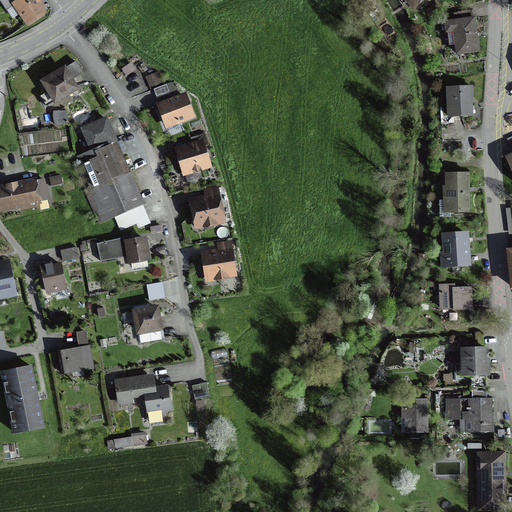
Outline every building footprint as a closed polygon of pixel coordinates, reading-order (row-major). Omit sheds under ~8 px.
[(0,0),(0,1),(8,14),(16,9),(28,28),(47,16),(36,0),(0,0)] [(480,54),(475,19),(446,23),(448,35),(455,34),(458,57),(480,54)] [(66,69),(41,84),(55,107),(80,92),(74,81),(83,75),(77,64),(67,70),(66,69)] [(136,72),(132,66),(122,72),(127,79),(136,72)] [(163,87),(159,75),(147,79),(151,91),(163,87)] [(473,118),(472,89),(448,90),(449,119),(473,118)] [(197,121),(188,96),(159,106),(168,131),(197,121)] [(64,111),(54,112),(52,116),(53,120),(56,126),(67,122),(64,111)] [(82,132),(92,154),(116,143),(106,121),(82,132)] [(204,142),(177,151),(185,178),(212,170),(204,142)] [(82,159),(96,189),(130,173),(116,143),(92,154),(82,159)] [(146,206),(130,173),(96,189),(85,194),(101,226),(146,206)] [(445,217),(472,216),(471,176),(447,177),(447,189),(444,189),(445,217)] [(36,182),(0,188),(0,209),(1,214),(41,206),(36,182)] [(227,225),(219,190),(205,193),(206,198),(190,202),(196,232),(227,225)] [(472,269),(470,236),(444,237),(445,256),(441,256),(442,271),(472,269)] [(151,263),(147,240),(129,243),(129,240),(98,247),(101,264),(127,259),(130,266),(151,263)] [(238,280),(233,245),(219,247),(219,252),(202,255),(207,285),(238,280)] [(80,261),(77,250),(62,254),(64,264),(80,261)] [(0,296),(15,293),(9,262),(0,264),(0,296)] [(67,292),(61,266),(42,269),(48,296),(67,292)] [(474,312),(473,291),(456,292),(456,287),(440,287),(441,320),(455,320),(455,313),(474,312)] [(134,310),(134,313),(139,336),(163,331),(158,309),(150,311),(150,307),(134,310)] [(94,371),(90,348),(87,334),(77,336),(80,350),(57,354),(62,377),(94,371)] [(485,359),(484,348),(460,349),(461,376),(470,375),(485,375),(488,375),(487,359),(485,359)] [(33,368),(2,374),(15,436),(45,430),(33,368)] [(485,375),(470,375),(470,388),(485,388),(485,375)] [(154,376),(116,382),(119,407),(134,405),(133,399),(146,397),(149,415),(172,411),(168,387),(155,389),(154,376)] [(207,383),(193,386),(195,399),(209,396),(207,383)] [(491,431),(490,399),(467,399),(467,412),(459,412),(458,399),(444,400),(444,419),(464,419),(465,431),(491,431)] [(425,436),(425,400),(400,400),(400,436),(425,436)] [(146,445),(145,433),(130,435),(130,438),(113,440),(114,448),(132,445),(132,447),(146,445)] [(479,511),(504,511),(503,452),(475,452),(475,511),(479,511)]
